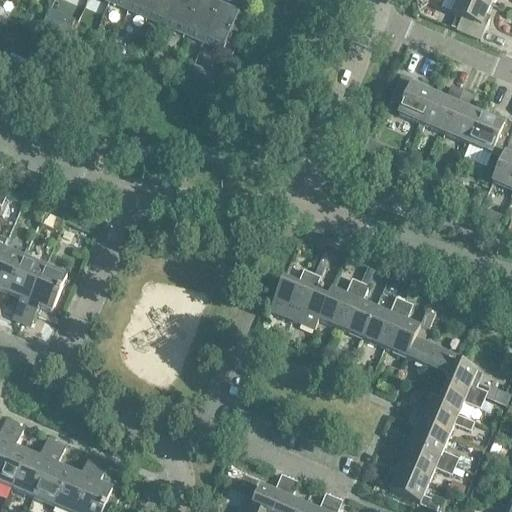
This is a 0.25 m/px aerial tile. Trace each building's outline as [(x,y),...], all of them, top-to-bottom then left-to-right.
[(132,0),(110,0),(109,3),(128,11),(132,0)] [(155,0),(132,0),(128,11),(147,19),(155,0)] [(177,0),(155,0),(147,19),(166,27),(177,0)] [(200,0),(177,0),(166,27),(185,36),(200,0)] [(220,6),(206,0),(200,0),(185,36),(204,44),(220,6)] [(491,5),(479,0),(456,0),(450,16),(461,21),(456,32),(480,43),(489,21),(485,19),(491,5)] [(220,6),(204,44),(222,52),(239,14),(220,6)] [(390,102),(402,107),(397,117),(421,127),(434,98),(420,92),(422,87),(400,78),(390,102)] [(434,98),(421,127),(444,137),(463,94),(451,89),(445,102),(434,98)] [(463,94),(444,137),(467,147),(480,117),(469,113),(474,99),(463,94)] [(495,147),(506,152),(511,137),(511,125),(495,119),(493,123),(480,117),(467,147),(491,157),(495,147)] [(492,185),(511,194),(511,137),(506,152),(492,185)] [(0,292),(9,296),(24,261),(3,252),(0,259),(0,292)] [(21,325),(45,270),(24,261),(9,296),(21,302),(12,321),(21,325)] [(67,279),(45,270),(21,325),(30,329),(39,309),(51,315),(67,279)] [(296,289),(282,283),(269,314),(291,324),(312,277),(303,273),(296,289)] [(327,303),(326,302),(313,297),(320,280),(312,277),(291,324),(314,333),(318,324),(327,303)] [(326,302),(327,303),(318,324),(340,333),(360,286),(352,282),(345,299),(330,292),(326,302)] [(369,289),(360,286),(340,333),(362,342),(375,312),(361,306),(369,289)] [(404,305),(384,352),(406,361),(415,341),(419,333),(420,331),(418,330),(405,325),(413,308),(417,299),(408,295),(404,305)] [(389,317),(375,312),(362,342),(384,352),(404,305),(396,301),(389,317)] [(418,330),(420,331),(419,333),(427,336),(435,318),(426,314),(418,330)] [(450,380),(459,359),(415,341),(406,361),(450,380)] [(483,404),(487,396),(470,389),(476,374),(468,371),(471,365),(459,359),(450,380),(446,388),(483,404)] [(480,413),(483,404),(446,388),(440,402),(431,398),(427,406),(457,419),(463,406),(480,413)] [(500,394),(495,406),(506,410),(510,399),(500,394)] [(474,426),(457,419),(427,406),(417,428),(448,441),(454,428),(470,435),(474,426)] [(0,436),(0,461),(15,427),(6,423),(0,436)] [(24,431),(15,427),(0,461),(0,486),(12,491),(27,456),(15,451),(24,431)] [(417,428),(408,450),(455,470),(465,475),(469,465),(459,461),(458,462),(442,455),(448,441),(417,428)] [(12,491),(33,500),(57,445),(48,441),(39,461),(27,456),(12,491)] [(57,445),(33,500),(54,509),(69,474),(57,469),(66,449),(57,445)] [(451,479),(455,470),(408,450),(398,472),(429,485),(435,472),(451,479)] [(488,457),(485,465),(492,468),(496,460),(488,457)] [(81,479),(69,474),(54,509),(60,511),(77,511),(99,463),(90,459),(81,479)] [(99,463),(77,511),(103,511),(106,506),(114,509),(118,502),(109,498),(112,492),(99,487),(108,467),(99,463)] [(423,499),(429,485),(398,472),(389,495),(429,511),(436,511),(440,506),(423,499)] [(274,495),(260,489),(256,497),(250,494),(245,506),(257,511),(276,511),(290,482),(281,478),(274,495)] [(276,511),(302,511),(304,508),(291,502),(298,486),(290,482),(276,511)] [(484,487),(474,491),(477,499),(487,495),(484,487)] [(302,511),(328,511),(334,501),(325,497),(318,511),(313,511),(304,508),(302,511)] [(328,511),(338,511),(342,504),(334,501),(328,511)]
